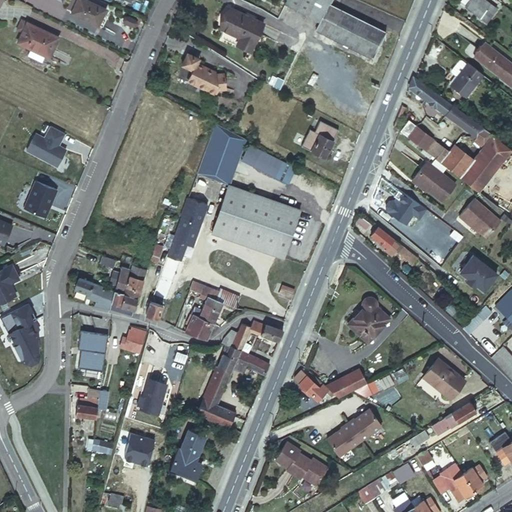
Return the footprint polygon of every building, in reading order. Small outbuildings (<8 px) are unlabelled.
[(69,13),(97,26),(105,9),(85,0),(68,0),(66,7),(71,10),(69,13)] [(329,11),(334,0),(284,0),(276,17),(287,24),(288,25),(336,50),(350,23),(329,11)] [(459,0),(459,1),(485,21),(494,8),(483,0),(459,0)] [(236,44),(249,50),(261,22),(228,7),(219,27),(239,37),(236,44)] [(43,55),(48,57),(58,36),(19,19),(15,28),(21,30),(15,43),(31,50),(29,55),(41,60),(43,55)] [(385,41),(350,23),(336,50),(371,68),(383,43),(385,41)] [(483,49),(480,46),(473,56),(498,75),(497,76),(509,85),(511,80),(511,64),(486,44),(483,49)] [(190,68),(185,79),(213,93),(215,89),(224,87),(220,71),(213,72),(212,70),(194,60),(196,57),(184,51),(178,63),(190,68)] [(481,74),(466,62),(449,84),(464,96),(481,74)] [(480,146),(490,134),(490,133),(481,126),(468,116),(412,76),(408,87),(422,98),(422,100),(449,119),(474,136),(471,139),(480,146)] [(391,125),(397,129),(408,108),(400,105),(391,125)] [(407,119),(398,130),(457,176),(470,159),(452,144),(446,150),(407,119)] [(202,157),(196,173),(229,185),(246,140),(214,124),(202,157)] [(63,133),(49,125),(45,135),(47,136),(45,140),(44,139),(34,135),(27,153),(59,167),(66,149),(58,145),(55,144),(57,140),(60,141),(63,133)] [(309,150),(323,156),(331,139),(317,133),(309,150)] [(508,147),(505,145),(490,134),(480,146),(470,159),(457,176),(462,180),(466,182),(476,190),(508,147)] [(241,160),(273,176),(281,161),(249,145),(241,160)] [(411,178),(425,188),(440,200),(453,183),(425,161),(411,178)] [(424,191),(425,188),(411,178),(410,180),(424,191)] [(34,180),(23,207),(44,216),(56,189),(34,180)] [(252,193),(229,185),(212,233),(235,241),(235,242),(282,258),(290,236),(299,211),(252,193)] [(418,217),(425,207),(401,191),(388,210),(406,222),(412,213),(418,217)] [(186,243),(194,245),(207,202),(185,195),(167,255),(181,259),(186,243)] [(464,220),(477,230),(484,236),(498,220),(472,198),(457,216),(463,221),(464,220)] [(302,216),(297,229),(305,232),(310,218),(302,216)] [(0,242),(1,243),(10,224),(0,219),(0,242)] [(476,232),(477,230),(464,220),(463,221),(476,232)] [(118,240),(123,228),(114,225),(110,237),(118,240)] [(410,262),(415,256),(405,248),(376,225),(368,235),(384,247),(382,249),(390,255),(394,249),(410,262)] [(129,230),(123,228),(118,240),(125,242),(129,230)] [(156,244),(149,261),(156,263),(162,246),(156,244)] [(495,273),(471,255),(458,271),(466,278),(464,280),(472,286),(474,284),(482,290),(495,273)] [(116,262),(103,257),(101,264),(114,269),(116,262)] [(167,257),(163,266),(153,295),(165,299),(179,261),(167,257)] [(129,275),(142,279),(146,269),(142,267),(144,261),(134,258),(132,264),(133,265),(129,275)] [(0,301),(13,295),(7,283),(16,278),(9,264),(0,268),(0,301)] [(117,281),(114,290),(123,293),(125,286),(128,279),(125,278),(128,270),(121,267),(119,273),(117,281)] [(125,286),(138,291),(142,279),(129,275),(128,279),(125,286)] [(94,306),(108,310),(114,290),(78,277),(75,288),(89,293),(87,297),(96,301),(94,306)] [(215,299),(218,291),(192,281),(189,288),(206,296),(215,299)] [(123,293),(136,297),(138,291),(125,286),(123,293)] [(218,291),(215,299),(222,302),(235,307),(239,308),(243,296),(219,287),(218,291)] [(190,320),(185,332),(206,340),(213,324),(213,323),(198,316),(206,296),(189,288),(184,301),(193,305),(196,306),(190,320)] [(296,292),(284,288),(280,297),(292,302),(296,292)] [(108,310),(132,316),(136,297),(123,293),(114,290),(108,310)] [(511,324),(511,292),(510,291),(494,306),(511,324)] [(213,323),(222,302),(215,299),(206,296),(198,316),(213,323)] [(362,308),(359,312),(363,315),(352,328),(369,342),(389,318),(376,307),(376,306),(376,305),(376,304),(376,303),(376,302),(376,301),(375,300),(374,300),(374,299),(373,298),(372,298),(371,297),(370,297),(369,297),(368,297),(367,297),(366,297),(365,298),(364,299),(363,300),(362,301),(362,302),(362,303),(362,304),(361,305),(362,306),(362,308)] [(150,301),(146,314),(158,319),(163,306),(151,301),(150,301)] [(27,304),(0,317),(0,321),(6,334),(7,333),(12,343),(11,344),(20,361),(22,360),(24,364),(29,366),(36,363),(37,358),(35,353),(37,353),(35,339),(28,324),(35,320),(27,304)] [(196,306),(193,305),(187,318),(190,320),(196,306)] [(484,306),(476,314),(482,321),(490,312),(484,306)] [(363,315),(359,312),(348,325),(352,328),(363,315)] [(476,314),(461,328),(467,335),(482,321),(476,314)] [(241,322),(237,332),(231,347),(240,350),(250,329),(278,341),(282,330),(265,323),(264,324),(252,320),(250,325),(241,322)] [(102,371),(108,334),(81,330),(78,349),(81,349),(78,368),(102,371)] [(231,347),(237,332),(231,330),(224,338),(222,343),(225,344),(231,347)] [(140,352),(144,335),(130,331),(127,340),(123,339),(121,348),(139,353),(140,352)] [(240,350),(231,347),(225,344),(222,352),(222,353),(208,385),(207,386),(222,392),(240,350)] [(511,381),(511,359),(500,347),(489,357),(511,381)] [(268,364),(244,352),(239,362),(264,374),(268,364)] [(465,380),(440,359),(425,377),(450,398),(465,380)] [(329,388),(339,397),(353,389),(366,382),(359,368),(326,385),(329,388)] [(318,399),(329,388),(326,385),(310,371),(299,383),(318,399)] [(165,383),(149,377),(139,407),(157,412),(165,383)] [(217,404),(222,392),(207,386),(202,397),(217,404)] [(99,397),(100,390),(89,388),(88,396),(99,397)] [(96,418),(99,397),(88,396),(86,405),(76,403),(75,414),(96,418)] [(217,404),(202,397),(196,413),(228,426),(235,411),(217,404)] [(305,414),(312,411),(307,400),(300,403),(305,414)] [(448,435),(460,428),(456,421),(475,409),(469,400),(430,424),(433,428),(433,429),(437,427),(439,431),(444,428),(448,435)] [(325,438),(338,455),(380,425),(368,408),(358,414),(359,415),(354,419),(352,417),(340,426),(341,428),(335,433),(335,431),(325,438)] [(421,430),(393,447),(397,455),(427,436),(425,432),(433,428),(430,424),(421,430)] [(204,435),(189,428),(180,448),(178,447),(169,467),(195,479),(201,463),(195,460),(197,454),(196,454),(204,435)] [(130,432),(124,455),(125,458),(134,460),(134,459),(138,460),(138,461),(147,464),(154,438),(130,432)] [(91,449),(109,454),(112,442),(94,438),(91,449)] [(511,460),(511,439),(502,445),(497,438),(491,443),(503,461),(510,457),(511,460)] [(286,441),(275,459),(287,467),(286,469),(300,478),(301,475),(316,485),(327,467),(313,457),(311,459),(298,451),(299,449),(286,441)] [(458,498),(473,488),(462,472),(456,463),(441,473),(433,461),(425,449),(416,454),(425,467),(436,484),(437,485),(445,479),(458,498)] [(462,472),(473,488),(489,478),(478,461),(462,472)] [(412,474),(404,462),(390,471),(398,483),(412,474)] [(368,490),(378,504),(392,495),(383,480),(368,490)] [(371,509),(378,504),(368,490),(361,495),(371,509)] [(119,505),(122,495),(110,492),(107,502),(119,505)] [(413,505),(417,511),(437,511),(439,511),(429,495),(422,499),(413,505)] [(417,511),(413,505),(408,497),(392,508),(395,511),(417,511)]
